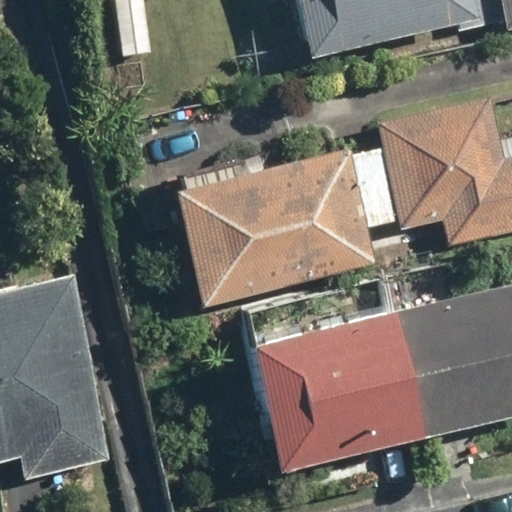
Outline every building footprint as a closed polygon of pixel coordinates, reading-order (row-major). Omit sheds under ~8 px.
[(466,0),(292,0),(305,54),(471,17),(466,0)] [(511,25),(511,0),(498,0),(504,27),(511,25)] [(487,99),(372,121),(393,229),(436,220),(441,245),(511,231),(511,151),(498,155),(487,99)] [(343,149),(168,186),(193,302),(368,265),(343,149)] [(23,474),(106,457),(66,262),(0,275),(0,456),(18,453),(23,474)] [(511,270),(235,331),(264,462),(511,407),(511,270)]
